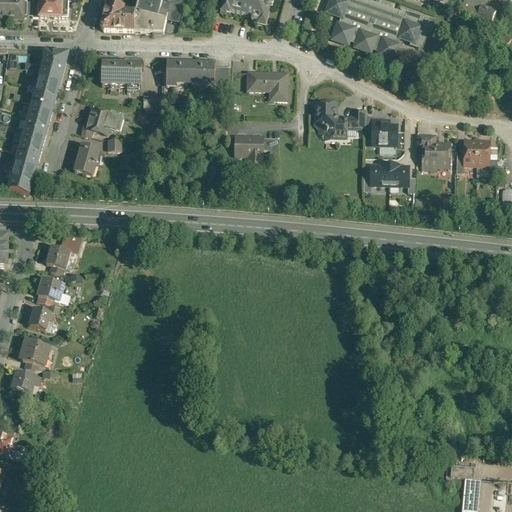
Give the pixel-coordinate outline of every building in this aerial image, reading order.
[(1,0),(0,0),(0,22),(9,23),(9,0),(2,0),(1,0)] [(24,0),(17,0),(17,1),(9,0),(9,23),(18,23),(18,22),(24,23),(24,18),(27,18),(27,4),(24,3),(24,0)] [(140,0),(137,13),(161,14),(163,3),(163,0),(140,0)] [(185,0),(178,0),(177,6),(170,5),(168,14),(164,35),(179,35),(185,0)] [(273,0),(225,0),(223,12),(249,18),(251,11),(254,12),(252,22),(258,24),(258,23),(267,25),(269,15),(267,14),(270,0),(273,1),(273,0)] [(397,15),(361,2),(359,6),(348,2),(348,0),(337,0),(338,1),(334,0),(332,0),(328,14),(342,19),(334,41),(349,45),(350,41),(358,44),(357,49),(371,54),(373,49),(381,52),(379,56),(394,61),(401,39),(415,44),(420,30),(415,28),(418,19),(409,16),(407,22),(396,19),(397,15)] [(465,0),(462,10),(479,16),(484,5),(484,0),(465,0)] [(52,1),(40,1),(39,19),(68,20),(69,2),(63,1),(52,1)] [(161,14),(168,14),(170,5),(163,3),(161,14)] [(126,10),(108,5),(101,29),(106,33),(135,34),(135,13),(127,13),(127,15),(124,15),(126,10)] [(498,12),(484,5),(479,16),(479,17),(493,23),(498,12)] [(135,13),(135,34),(164,35),(168,14),(161,14),(137,13),(135,13)] [(62,56),(46,55),(46,63),(45,67),(40,66),(41,68),(42,69),(43,70),(44,70),(44,72),(63,77),(67,63),(66,61),(67,61),(67,60),(67,59),(67,58),(66,57),(65,56),(64,56),(62,57),(62,56)] [(191,66),(166,65),(166,88),(175,88),(176,85),(191,86),(191,66)] [(215,66),(191,66),(191,86),(214,86),(215,83),(215,70),(215,66)] [(142,68),(103,67),(103,87),(141,89),(142,68)] [(232,70),(215,70),(215,83),(232,83),(232,70)] [(63,77),(44,72),(39,89),(58,95),(63,77)] [(278,77),(273,77),(273,76),(258,76),(258,78),(257,93),(275,94),(275,103),(287,103),(288,77),(278,76),(278,77)] [(258,78),(249,78),(248,93),(257,93),(258,78)] [(58,95),(39,89),(34,105),(33,105),(33,106),(53,112),(58,95)] [(156,99),(144,99),(144,109),(156,109),(156,99)] [(330,104),(328,106),(327,106),(327,107),(319,107),(318,116),(317,116),(316,126),(321,126),(321,129),(323,132),(325,132),(325,133),(327,135),(328,135),(328,140),(339,140),(339,138),(346,138),(347,130),(353,130),(353,122),(338,121),(335,118),(336,106),(334,106),(333,105),(330,104)] [(53,112),(33,106),(30,116),(29,116),(28,116),(27,117),(27,118),(26,118),(50,125),(53,112)] [(113,117),(94,111),(89,127),(88,131),(96,133),(109,137),(111,128),(119,130),(122,121),(125,122),(126,119),(113,116),(113,117)] [(365,113),(353,113),(353,130),(353,131),(365,131),(365,113)] [(366,131),(375,130),(374,121),(374,117),(366,118),(366,131)] [(50,125),(26,118),(26,119),(27,121),(28,122),(26,131),(46,137),(50,125)] [(382,121),(374,121),(375,130),(375,148),(397,147),(398,147),(398,135),(398,126),(382,126),(382,121)] [(89,127),(85,126),(82,136),(94,140),(96,133),(88,131),(89,127)] [(46,137),(26,131),(23,141),(22,141),(21,141),(20,142),(20,143),(43,150),(46,137)] [(405,135),(398,135),(398,147),(397,147),(397,152),(405,151),(405,135)] [(432,138),(417,138),(417,151),(423,151),(431,151),(432,145),(432,138)] [(264,139),(236,139),(235,158),(249,159),(248,171),(262,171),(262,159),(263,159),(264,153),(264,140),(264,139)] [(280,141),(264,140),(264,153),(271,153),(270,159),(279,159),(280,141)] [(122,142),(109,142),(109,154),(122,154),(122,142)] [(43,150),(20,143),(20,144),(20,146),(22,147),(19,156),(20,157),(39,162),(43,150)] [(478,143),(465,143),(464,158),(464,168),(465,168),(477,169),(478,143)] [(490,144),(478,143),(477,169),(489,169),(490,169),(490,162),(490,144)] [(451,145),(432,145),(431,151),(423,151),(422,172),(435,172),(435,170),(450,170),(451,145)] [(103,153),(83,147),(80,158),(79,157),(77,166),(78,167),(76,174),(93,179),(97,167),(100,168),(103,153)] [(39,162),(20,157),(15,174),(34,179),(39,162)] [(497,162),(490,162),(490,169),(489,169),(489,176),(497,176),(497,162)] [(373,179),(372,188),(373,188),(409,189),(410,179),(410,168),(400,168),(400,166),(381,165),(381,167),(373,167),(373,179)] [(34,179),(15,174),(11,191),(29,197),(34,179)] [(444,213),(457,213),(457,200),(444,200),(444,213)] [(0,269),(8,269),(9,239),(0,239),(0,269)] [(81,246),(71,243),(69,253),(73,255),(79,256),(81,246)] [(69,253),(53,249),(51,259),(49,258),(47,266),(65,271),(67,272),(67,271),(65,270),(70,255),(72,256),(73,255),(69,253)] [(65,271),(53,268),(51,273),(63,277),(65,271)] [(51,284),(43,282),(39,299),(60,305),(65,288),(59,286),(59,285),(53,281),(51,284)] [(53,309),(46,307),(44,314),(53,316),(53,317),(57,318),(59,309),(53,309)] [(44,314),(35,311),(31,329),(48,334),(53,317),(53,316),(44,314)] [(43,347),(27,343),(23,358),(25,358),(23,364),(27,365),(33,367),(34,366),(38,367),(43,369),(44,368),(41,367),(43,360),(47,361),(50,350),(42,348),(43,347)] [(33,367),(27,365),(25,371),(34,373),(35,374),(38,367),(34,366),(33,367)] [(40,381),(18,375),(13,392),(21,395),(22,392),(31,395),(33,388),(38,389),(40,381)] [(0,458),(8,461),(9,460),(12,461),(15,454),(13,453),(15,446),(13,445),(14,441),(8,440),(9,438),(0,435),(0,458)] [(474,472),(452,470),(451,471),(447,470),(446,482),(452,483),(452,481),(473,483),(474,472)] [(465,484),(462,511),(478,511),(481,485),(465,484)] [(505,511),(506,491),(497,491),(496,511),(505,511)]
